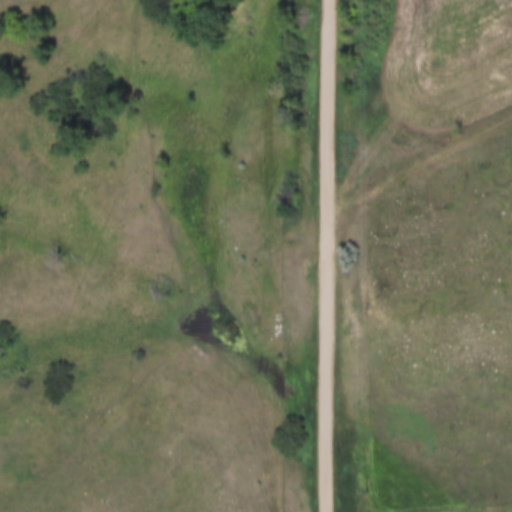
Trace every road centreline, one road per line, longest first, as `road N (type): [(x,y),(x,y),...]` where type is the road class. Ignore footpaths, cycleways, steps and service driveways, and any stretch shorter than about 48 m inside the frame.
road 1 (residential): [(328,0),(325,511)]
road 2 (track): [(511,117),(362,197),(328,228)]
